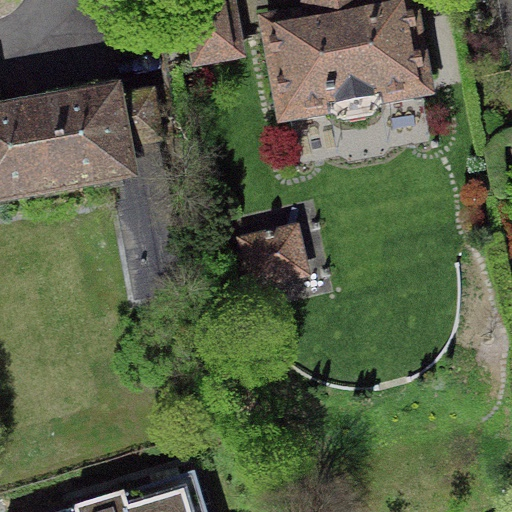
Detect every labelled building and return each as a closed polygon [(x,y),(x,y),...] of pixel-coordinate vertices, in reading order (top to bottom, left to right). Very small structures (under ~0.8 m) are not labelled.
[(186,0),(198,60),(237,53),(227,0),(186,0)] [(307,18),(268,25),(285,115),(329,106),(330,111),(345,121),(370,116),(381,102),(380,97),(424,89),(407,0),(404,0),(368,7),(366,0),(343,0),(335,1),(305,7),(307,18)] [(0,199),(123,177),(123,179),(127,179),(132,206),(123,208),(134,269),(139,268),(139,269),(140,269),(140,270),(141,271),(142,271),(143,271),(144,271),(145,271),(146,270),(147,270),(147,269),(147,268),(147,267),(147,266),(180,261),(151,94),(119,100),(117,91),(108,92),(108,95),(26,109),(0,113),(0,199)] [(250,263),(254,282),(302,272),(293,233),(275,237),(274,233),(262,236),(263,240),(245,244),(250,263)] [(209,511),(198,475),(79,511),(209,511)]
